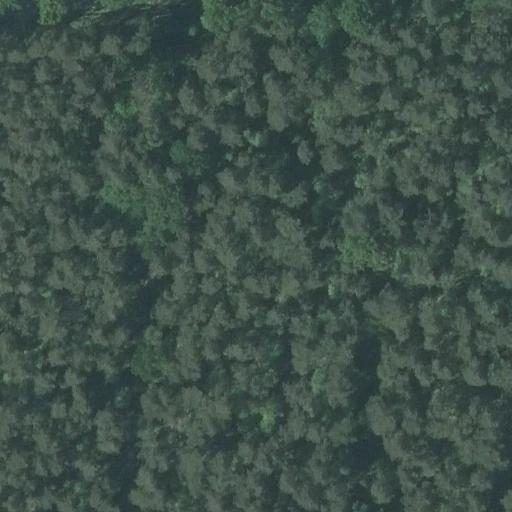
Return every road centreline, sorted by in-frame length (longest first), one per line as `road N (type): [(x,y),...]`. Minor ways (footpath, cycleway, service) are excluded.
road 1 (track): [(119,511),(139,220),(87,143),(100,85),(134,64),(152,24),(151,0)]
road 2 (unclassified): [(0,14),(133,0)]
